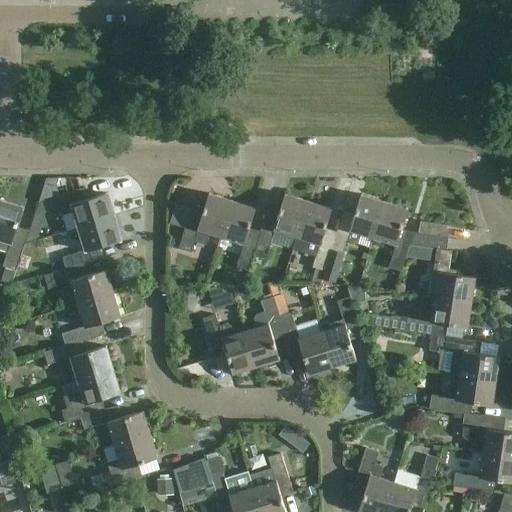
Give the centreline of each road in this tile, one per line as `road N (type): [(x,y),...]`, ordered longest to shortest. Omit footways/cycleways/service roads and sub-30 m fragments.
road 1 (residential): [(320,511),(319,451),(300,415),(194,399),(172,390),(153,360),(146,288),(157,160)]
road 2 (residential): [(497,226),(479,181),(465,165),(443,160),(157,160)]
road 3 (residential): [(157,160),(7,156)]
road 4 (residential): [(5,15),(7,156)]
road 5 (residential): [(5,15),(136,14)]
